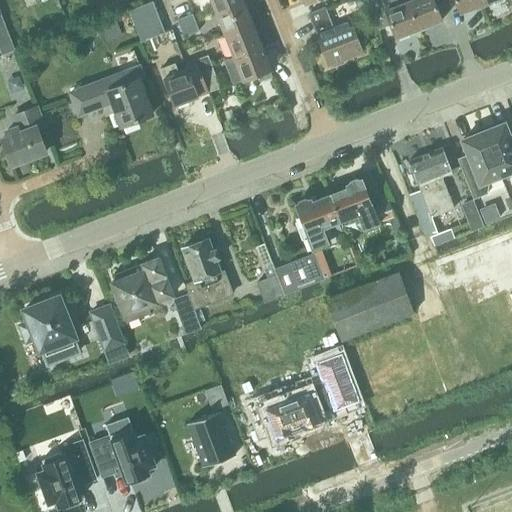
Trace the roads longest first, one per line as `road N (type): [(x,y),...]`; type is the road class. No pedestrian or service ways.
road 1 (tertiary): [(18,266),(330,139)]
road 2 (residential): [(511,431),(297,511)]
road 3 (tertiary): [(330,139),(511,69)]
road 4 (residential): [(330,139),(275,0)]
